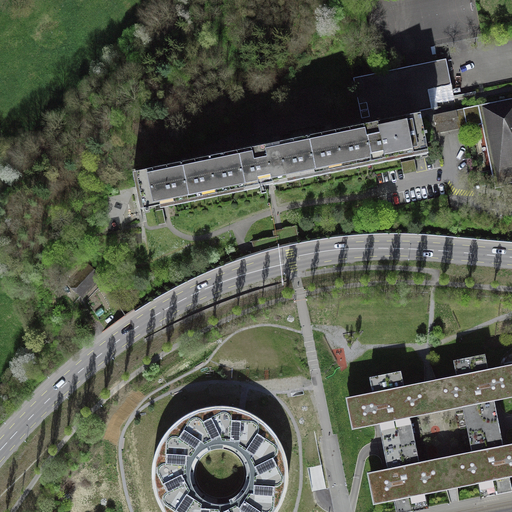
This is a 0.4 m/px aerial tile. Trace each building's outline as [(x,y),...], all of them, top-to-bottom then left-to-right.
[(400,68),(353,78),(362,122),(386,117),(409,113),(432,108),(431,104),(428,90),(451,85),(445,59),(400,68)] [(453,88),(430,92),(431,98),(454,94),(453,88)] [(511,98),(478,105),(456,110),(460,128),(482,124),(495,187),(511,183),(511,98)] [(460,128),(456,110),(433,115),(437,133),(460,128)] [(180,162),(136,171),(144,208),(179,201),(188,199),(203,196),(216,193),(232,190),(244,188),(256,185),(264,184),(304,175),(315,173),(330,170),(343,167),(358,164),(371,162),(387,158),(399,156),(427,150),(425,137),(420,114),(392,119),(363,125),(335,131),(307,137),(256,147),(237,151),(208,157),(180,162)] [(300,241),(296,225),(280,229),(273,231),(274,237),(251,241),(253,247),(255,253),(265,249),(288,244),(300,241)] [(87,264),(69,282),(83,294),(100,276),(87,264)] [(443,377),(430,380),(437,411),(463,406),(463,407),(467,428),(499,422),(494,400),(511,396),(511,363),(488,368),(485,353),(453,360),(456,374),(443,377)] [(410,417),(437,411),(430,380),(417,382),(404,385),(401,370),(369,376),(372,391),(345,396),(352,428),(378,423),(383,445),(415,439),(410,417)] [(276,511),(278,510),(284,498),(287,485),(288,472),(287,458),(282,446),(275,434),(267,424),(256,416),(244,410),(241,409),(231,407),(217,406),(204,408),(192,412),(180,419),(170,427),(162,438),(156,450),(152,463),(152,476),(153,489),(158,502),(163,511),(276,511)] [(511,442),(503,444),(499,422),(467,428),(471,450),(445,456),(452,487),(465,485),(478,482),(481,497),(511,490),(511,487),(510,476),(511,475),(511,442)] [(415,439),(383,445),(387,467),(367,471),(373,503),(394,499),(396,511),(405,511),(429,507),(426,493),(439,490),(452,487),(445,456),(419,461),(415,439)]
